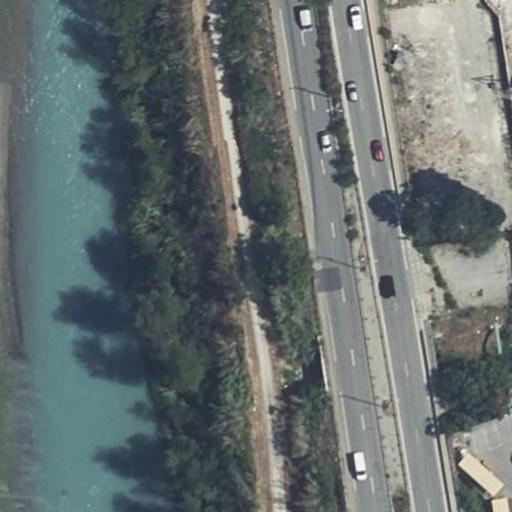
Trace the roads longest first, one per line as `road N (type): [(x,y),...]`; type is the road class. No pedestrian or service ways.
road 1 (primary): [(299,0),(378,511)]
road 2 (track): [(213,0),(263,352)]
road 3 (primary): [(432,511),(388,235)]
road 4 (primary): [(388,235),(350,0)]
road 5 (track): [(281,511),(263,352)]
road 6 (unclassified): [(511,277),(431,284),(388,235)]
